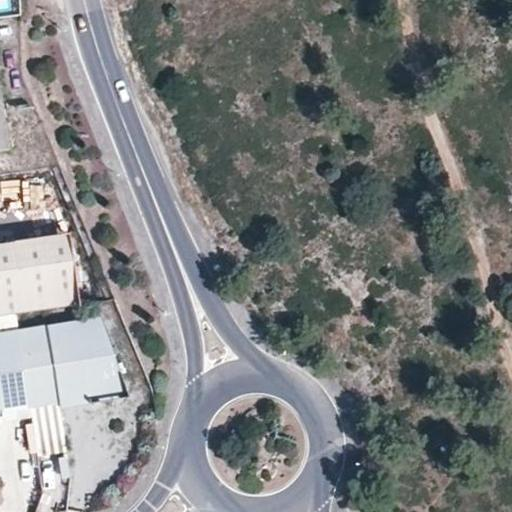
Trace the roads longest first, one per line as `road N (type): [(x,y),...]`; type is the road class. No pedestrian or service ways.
road 1 (track): [(407,0),(423,117),(511,365)]
road 2 (secondary): [(82,0),(198,308)]
road 3 (secondary): [(315,488),(326,444),(320,422),(308,403),(269,381)]
